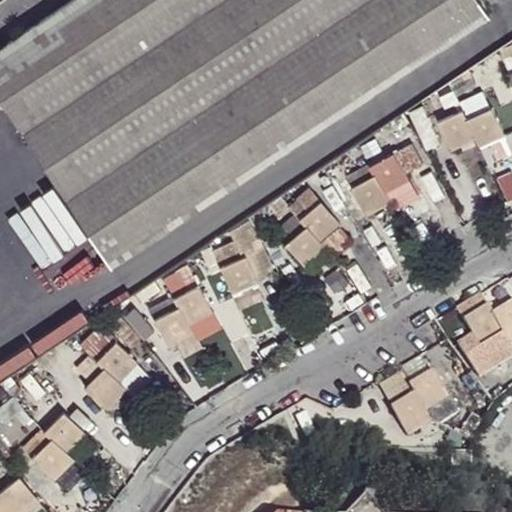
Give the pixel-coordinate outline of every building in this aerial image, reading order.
[(0,101),(109,265),(484,16),(474,0),(70,0),(0,47),(0,101)] [(511,53),(498,59),(511,91),(511,53)] [(456,101),(460,109),(473,138),(478,147),(485,144),(492,159),(506,153),(498,138),(502,135),(481,89),(456,101)] [(473,138),(460,109),(435,121),(448,149),(473,138)] [(390,152),(367,166),(384,194),(407,180),(390,152)] [(384,194),(367,166),(365,163),(341,177),(364,216),(388,202),(384,194)] [(407,180),(384,194),(388,202),(392,208),(416,194),(407,180)] [(286,206),(291,213),(318,242),(337,225),(339,224),(306,188),(286,206)] [(318,242),(291,213),(273,230),(284,241),(282,243),(304,268),(325,249),(318,242)] [(337,225),(318,242),(325,249),(331,256),(350,240),(337,225)] [(209,248),(229,293),(270,275),(257,246),(241,253),(234,237),(209,248)] [(174,303),(186,323),(208,311),(209,310),(193,282),(170,296),(174,303)] [(145,307),(151,317),(174,303),(170,296),(168,293),(145,307)] [(488,314),(506,341),(511,337),(511,301),(511,300),(488,314)] [(191,331),(186,323),(174,303),(151,317),(167,345),(191,331)] [(511,356),(511,351),(506,341),(488,314),(483,305),(459,321),(468,336),(457,343),(479,378),(511,356)] [(208,311),(186,323),(191,331),(191,332),(213,319),(208,311)] [(78,342),(101,364),(117,380),(132,364),(136,360),(97,323),(78,342)] [(117,380),(101,364),(81,385),(105,407),(124,387),(117,380)] [(132,364),(117,380),(124,387),(128,391),(144,376),(132,364)] [(404,383),(410,392),(427,418),(431,425),(455,409),(428,368),(404,383)] [(427,418),(410,392),(387,406),(404,433),(427,418)] [(49,435),(65,451),(84,432),(61,409),(42,427),(49,435)] [(19,444),(30,455),(49,435),(42,427),(39,425),(19,444)] [(72,458),(65,451),(49,435),(30,455),(53,478),(72,458)] [(73,463),(53,478),(62,490),(82,476),(73,463)] [(371,491),(364,500),(374,510),(386,476),(376,473),(371,491)] [(0,511),(6,511),(30,492),(16,474),(0,487),(0,511)] [(21,511),(36,500),(30,492),(6,511),(21,511)] [(375,511),(374,510),(364,500),(349,511),(375,511)]
